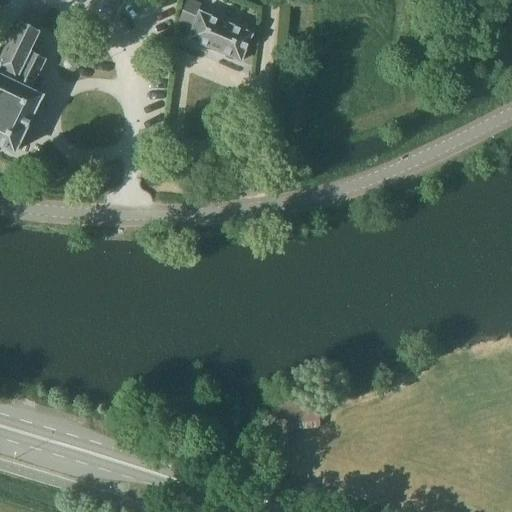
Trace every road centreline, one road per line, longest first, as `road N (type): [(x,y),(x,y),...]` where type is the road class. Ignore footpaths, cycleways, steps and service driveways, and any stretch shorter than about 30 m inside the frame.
road 1 (tertiary): [(511,116),(371,179),(249,209),(105,213),(0,203)]
road 2 (secondary): [(248,511),(0,425)]
road 3 (unknown): [(249,209),(267,0)]
road 4 (unknown): [(132,212),(128,64)]
